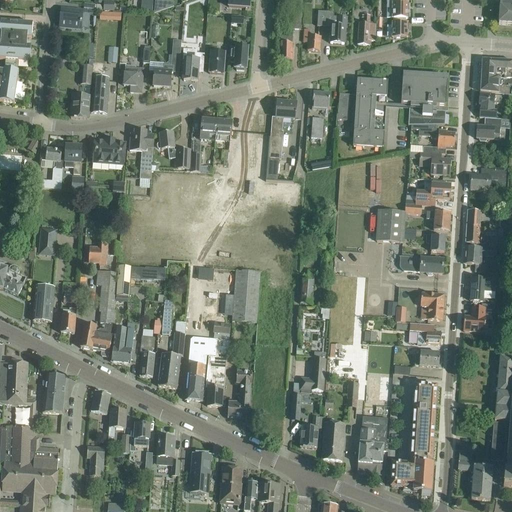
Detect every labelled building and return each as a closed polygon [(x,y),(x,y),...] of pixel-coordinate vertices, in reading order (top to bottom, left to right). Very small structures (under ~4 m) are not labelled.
[(228,0),(228,7),(249,9),(249,0),(228,0)] [(301,30),(301,13),(302,4),(302,0),(291,0),(291,3),(294,3),(293,13),(293,30),(301,30)] [(386,0),(387,10),(392,10),(392,19),(405,19),(407,19),(408,4),(406,4),(405,0),(386,0)] [(142,1),(141,11),(152,12),(152,2),(142,1)] [(104,3),(103,12),(114,13),(115,7),(110,7),(111,3),(104,3)] [(511,3),(500,3),(499,25),(511,25),(511,3)] [(60,22),(60,24),(67,25),(67,27),(80,28),(80,30),(81,29),(88,29),(90,15),(83,14),(82,14),(82,12),(61,10),(60,22)] [(174,12),(174,33),(183,34),(184,13),(174,12)] [(100,13),(99,21),(109,21),(120,22),(121,14),(100,13)] [(317,27),(325,28),(326,13),(318,13),(317,27)] [(326,13),(325,28),(331,28),(330,44),(344,45),(344,44),(347,44),(348,37),(344,37),(345,29),(346,29),(347,18),(333,17),(333,14),(326,13)] [(358,35),(358,45),(369,46),(369,42),(375,42),(376,25),(370,24),(370,16),(362,15),(362,18),(363,18),(363,24),(359,24),(358,35)] [(405,24),(405,19),(392,19),(392,38),(407,39),(407,24),(405,24)] [(0,60),(5,60),(4,65),(18,67),(18,61),(30,62),(30,61),(34,61),(34,52),(31,52),(31,47),(27,47),(27,39),(31,39),(32,35),(35,35),(36,26),(32,26),(32,24),(0,22),(0,28),(0,60)] [(311,31),(304,30),(303,43),(308,44),(307,51),(320,52),(321,38),(310,37),(311,31)] [(292,61),(292,51),(292,33),(287,33),(287,38),(281,37),(281,50),(280,60),(292,61)] [(180,61),(181,45),(181,41),(173,41),(173,45),(171,60),(180,61)] [(93,46),(84,46),(83,59),(93,59),(93,46)] [(217,48),(205,47),(204,62),(210,63),(209,74),(223,76),(225,55),(216,54),(217,48)] [(117,64),(118,49),(109,48),(108,63),(117,64)] [(246,70),(248,49),(236,48),(230,48),(229,63),(235,64),(234,69),(236,69),(236,72),(244,72),(244,70),(246,70)] [(203,68),(204,58),(205,55),(192,54),(192,60),(185,60),(183,81),(197,82),(198,68),(203,68)] [(511,62),(482,60),(481,78),(500,79),(500,80),(511,80),(511,62)] [(164,64),(149,63),(149,65),(149,71),(154,72),(153,87),(170,88),(171,73),(173,73),(174,67),(164,66),(164,64)] [(0,103),(14,105),(14,101),(18,101),(19,93),(16,92),(18,74),(17,73),(18,67),(4,65),(4,71),(0,70),(0,103)] [(92,67),(82,67),(81,67),(80,86),(91,86),(92,67)] [(122,84),(124,86),(124,87),(130,87),(130,93),(141,94),(142,84),(143,70),(135,69),(135,67),(125,67),(125,75),(124,77),(124,78),(122,79),(122,84)] [(412,126),(436,127),(436,126),(445,126),(446,112),(441,112),(441,108),(446,108),(447,83),(442,83),(442,78),(408,75),(408,81),(402,80),(401,105),(423,106),(423,110),(409,110),(408,126),(411,126),(411,131),(412,126)] [(500,79),(481,78),(480,93),(492,94),(499,95),(511,96),(511,89),(511,80),(500,80),(500,79)] [(106,115),(107,105),(109,81),(93,80),(91,114),(106,115)] [(353,147),(384,149),(388,83),(357,80),(353,147)] [(328,111),(330,95),(314,94),(312,110),(328,111)] [(349,95),(339,94),(337,120),(347,121),(349,95)] [(89,120),(89,110),(90,96),(72,95),(71,119),(89,120)] [(485,119),(496,120),(496,112),(494,112),(494,107),(494,103),(501,104),(502,98),(495,97),(495,96),(480,95),(479,106),(481,106),(481,110),(481,111),(480,111),(480,119),(485,119)] [(267,174),(266,181),(267,181),(277,182),(279,160),(281,161),(283,132),(282,132),(282,126),(290,127),(291,120),(295,120),(296,104),(277,103),(276,118),(272,118),(271,134),(270,134),(267,174)] [(323,120),(322,120),(312,119),(311,139),(322,140),(323,120)] [(500,120),(496,120),(485,119),(484,128),(477,127),(477,140),(487,141),(493,141),(499,141),(500,120)] [(209,141),(216,142),(217,122),(202,121),(200,141),(200,142),(206,143),(209,143),(209,141)] [(231,123),(217,122),(216,142),(230,143),(231,123)] [(422,154),(440,155),(445,156),(446,147),(454,147),(455,135),(446,134),(446,132),(436,131),(436,127),(412,126),(411,131),(419,131),(418,137),(431,138),(431,140),(438,140),(437,146),(437,149),(423,147),(422,154)] [(150,181),(151,172),(153,148),(153,145),(154,135),(146,135),(147,132),(134,131),(134,135),(131,134),(130,144),(129,152),(141,153),(140,172),(142,172),(142,180),(139,180),(150,181)] [(174,151),(173,143),(172,133),(159,134),(160,144),(157,144),(157,146),(157,149),(158,150),(161,150),(168,150),(169,156),(169,160),(176,160),(175,170),(189,171),(190,151),(176,150),(176,151),(174,151)] [(90,158),(92,159),(92,164),(124,166),(125,154),(126,144),(116,143),(116,140),(105,139),(104,142),(94,142),(93,152),(91,153),(90,158)] [(35,155),(41,145),(33,140),(27,150),(35,155)] [(80,176),(81,148),(66,147),(64,169),(73,169),(73,175),(80,176)] [(45,162),(55,163),(55,168),(52,170),(51,181),(39,181),(39,188),(61,190),(62,170),(63,161),(61,161),(62,151),(47,150),(45,162)] [(440,155),(422,154),(420,154),(410,154),(409,160),(420,161),(419,167),(431,168),(431,176),(449,177),(450,162),(440,161),(440,155)] [(190,173),(200,174),(201,156),(191,155),(190,173)] [(331,162),(311,165),(312,172),(332,168),(331,162)] [(506,172),(491,171),(481,170),(481,177),(471,176),(470,191),(489,192),(490,185),(501,186),(500,199),(505,199),(506,186),(505,186),(506,172)] [(83,192),(84,179),(80,179),(72,179),(71,192),(80,192),(83,192)] [(113,183),(112,193),(124,194),(124,184),(113,183)] [(405,206),(422,207),(434,208),(435,201),(449,202),(450,187),(440,186),(431,185),(431,193),(416,193),(416,202),(406,201),(405,206)] [(421,216),(422,207),(405,206),(405,215),(421,216)] [(468,211),(466,228),(480,229),(481,222),(493,223),(493,216),(492,216),(493,213),(488,213),(487,216),(481,215),(481,212),(468,211)] [(378,213),(376,242),(403,244),(404,214),(378,213)] [(449,233),(450,215),(435,213),(427,213),(427,220),(435,220),(434,231),(449,233)] [(40,228),(38,256),(54,257),(57,230),(40,228)] [(499,248),(501,248),(502,239),(489,238),(482,238),(482,229),(480,229),(466,228),(465,243),(480,245),(480,244),(489,244),(488,248),(499,249),(499,248)] [(416,231),(404,231),(403,241),(415,242),(416,231)] [(445,237),(435,237),(426,236),(425,244),(431,245),(431,253),(444,253),(445,237)] [(111,257),(119,257),(120,244),(112,244),(111,246),(107,246),(107,245),(99,245),(98,250),(89,249),(88,264),(99,265),(99,266),(106,267),(107,256),(111,257)] [(499,249),(488,248),(488,250),(465,248),(464,265),(475,266),(475,273),(483,274),(484,266),(481,266),(482,257),(501,258),(501,248),(499,248),(499,249)] [(321,272),(330,272),(332,256),(322,256),(321,272)] [(399,257),(399,258),(400,258),(400,269),(403,272),(404,273),(420,274),(420,275),(427,275),(427,276),(428,277),(432,277),(433,276),(442,277),(443,275),(443,267),(443,264),(443,261),(433,261),(417,260),(417,257),(402,256),(402,258),(399,257)] [(11,268),(9,271),(7,271),(8,270),(0,268),(0,289),(3,290),(18,297),(22,288),(26,280),(17,276),(19,273),(18,269),(14,267),(11,268)] [(130,281),(131,269),(118,268),(118,274),(116,297),(128,298),(130,281)] [(131,269),(130,281),(144,282),(145,282),(153,282),(153,281),(164,282),(165,269),(145,268),(145,270),(131,269)] [(261,273),(236,271),(234,292),(232,323),(257,325),(261,273)] [(98,272),(97,287),(101,288),(99,313),(101,313),(100,325),(105,325),(112,326),(114,326),(116,311),(115,311),(116,297),(117,289),(118,274),(115,274),(98,272)] [(305,281),(302,281),(300,304),(312,305),(315,272),(308,272),(308,277),(305,277),(305,281)] [(495,293),(496,280),(472,278),(470,302),(473,302),(473,303),(480,304),(480,303),(483,303),(483,292),(495,293)] [(51,323),(52,314),(54,289),(36,288),(34,312),(33,322),(51,323)] [(444,296),(434,295),(421,295),(420,308),(421,308),(420,321),(442,322),(444,296)] [(388,307),(387,316),(396,317),(397,308),(388,307)] [(464,318),(463,332),(484,334),(485,319),(484,319),(485,309),(472,308),(471,318),(464,318)] [(330,319),(330,309),(322,310),(322,320),(330,319)] [(397,319),(397,323),(405,324),(406,309),(398,309),(397,319)] [(74,335),(75,325),(76,310),(69,310),(69,312),(63,312),(62,316),(62,324),(61,334),(74,335)] [(163,324),(162,337),(170,337),(170,335),(171,311),(164,311),(163,324)] [(154,323),(153,336),(162,337),(163,324),(154,323)] [(82,339),(80,349),(91,350),(101,352),(101,355),(102,357),(106,358),(108,357),(110,347),(112,337),(110,337),(112,328),(112,326),(105,325),(105,327),(104,331),(99,330),(97,332),(97,335),(95,334),(97,327),(95,327),(85,325),(82,339)] [(426,346),(426,345),(441,346),(441,333),(434,333),(434,328),(434,326),(410,325),(409,334),(418,334),(417,346),(426,346)] [(217,326),(217,341),(229,342),(229,326),(217,326)] [(112,353),(111,363),(122,364),(123,352),(121,352),(121,348),(124,348),(126,331),(115,330),(114,334),(112,353)] [(123,352),(122,364),(130,365),(130,362),(133,362),(135,342),(132,342),(133,336),(134,331),(127,331),(126,331),(124,348),(123,352)] [(364,333),(364,342),(376,343),(377,334),(364,333)] [(158,386),(158,387),(176,390),(178,380),(180,357),(182,357),(184,335),(175,334),(173,356),(162,355),(159,377),(158,386)] [(153,355),(155,341),(155,339),(141,338),(140,354),(142,354),(140,377),(152,379),(154,355),(153,355)] [(185,391),(185,401),(205,403),(205,396),(206,389),(204,388),(204,386),(207,357),(208,358),(216,358),(217,341),(193,339),(191,341),(190,349),(185,391)] [(204,386),(204,388),(206,389),(205,396),(208,396),(207,407),(221,408),(222,398),(223,389),(224,389),(226,358),(229,358),(230,342),(229,342),(217,341),(216,358),(208,358),(205,386),(204,386)] [(45,511),(45,507),(46,494),(50,494),(56,495),(57,481),(57,469),(58,461),(59,461),(59,458),(58,458),(58,454),(48,453),(48,450),(43,450),(39,450),(39,448),(40,438),(33,438),(33,433),(34,424),(35,402),(25,402),(27,374),(28,364),(27,364),(6,362),(1,362),(1,350),(0,362),(0,363),(0,404),(2,405),(4,405),(31,407),(30,417),(30,422),(30,429),(5,427),(5,429),(0,428),(0,511),(45,511)] [(325,361),(324,361),(325,353),(314,353),(312,380),(301,379),(300,393),(311,394),(311,392),(322,392),(325,361)] [(440,354),(430,353),(420,353),(420,358),(416,358),(415,358),(415,367),(419,367),(439,368),(440,354)] [(492,462),(492,469),(492,474),(504,475),(503,487),(511,488),(511,357),(500,357),(494,424),(493,424),(490,462),(492,462)] [(397,375),(409,377),(410,368),(395,367),(394,375),(397,375)] [(240,403),(249,404),(250,387),(253,387),(254,372),(237,371),(236,384),(241,384),(240,403)] [(66,378),(46,376),(43,413),(62,415),(66,378)] [(348,400),(357,401),(358,385),(349,384),(348,400)] [(414,401),(414,403),(415,404),(415,407),(414,407),(413,414),(414,414),(413,417),(413,419),(413,420),(413,424),(413,425),(412,425),(412,427),(413,427),(413,432),(412,432),(412,438),(412,443),(411,443),(411,445),(412,445),(411,450),(411,451),(411,456),(410,456),(410,460),(411,460),(411,464),(410,464),(410,465),(392,463),(391,488),(413,489),(413,493),(431,494),(433,465),(431,465),(431,461),(432,461),(432,456),(435,408),(434,408),(434,405),(435,405),(436,400),(437,387),(415,386),(415,389),(415,394),(414,394),(414,396),(415,396),(414,401)] [(110,395),(95,392),(91,412),(106,415),(110,395)] [(292,407),(291,411),(299,411),(301,396),(293,395),(292,407)] [(324,409),(332,410),(333,401),(325,400),(324,409)] [(249,404),(240,403),(228,402),(227,419),(248,420),(249,404)] [(126,413),(111,412),(111,422),(110,428),(109,428),(108,438),(114,439),(115,429),(124,429),(125,423),(126,413)] [(302,427),(300,449),(316,450),(319,418),(313,418),(312,428),(302,427)] [(358,467),(357,470),(371,471),(381,472),(381,471),(383,452),(386,452),(387,453),(387,449),(388,441),(387,441),(386,441),(387,427),(388,420),(363,418),(361,431),(358,460),(358,467)] [(342,463),(343,453),(345,425),(324,424),(323,451),(321,461),(342,463)] [(130,437),(130,448),(148,449),(150,426),(135,425),(134,437),(130,437)] [(129,455),(130,448),(130,437),(122,436),(121,454),(129,455)] [(158,457),(157,466),(172,467),(171,477),(179,477),(180,461),(173,461),(173,458),(174,449),(174,439),(159,438),(159,443),(158,443),(158,445),(158,457)] [(104,464),(104,449),(87,448),(87,459),(89,459),(88,477),(101,478),(101,474),(103,474),(104,464)] [(490,502),(492,474),(492,469),(474,467),(474,464),(471,464),(472,453),(459,452),(458,471),(473,473),(471,500),(490,502)] [(192,454),(189,494),(208,495),(210,465),(211,455),(192,454)] [(238,510),(244,511),(246,484),(246,489),(240,489),(241,471),(223,470),(221,505),(238,507),(238,510)] [(258,485),(246,484),(244,511),(249,511),(250,501),(257,501),(258,485)] [(277,511),(279,486),(260,485),(259,503),(268,504),(267,511),(277,511)]
